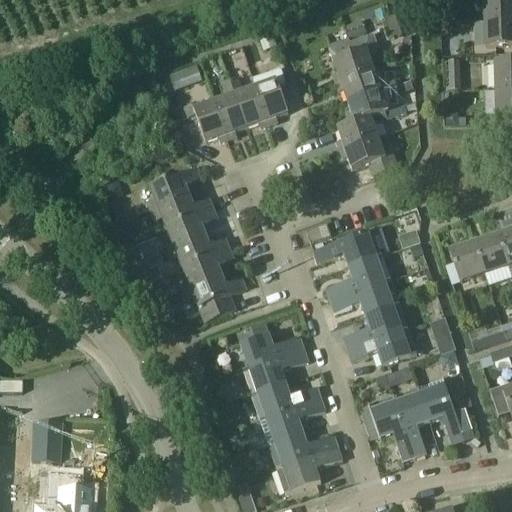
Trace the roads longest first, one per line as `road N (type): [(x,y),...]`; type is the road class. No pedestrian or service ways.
road 1 (unclassified): [(188,511),(124,361),(85,314),(0,239)]
road 2 (residential): [(375,499),(276,228)]
road 3 (residential): [(375,499),(511,469)]
